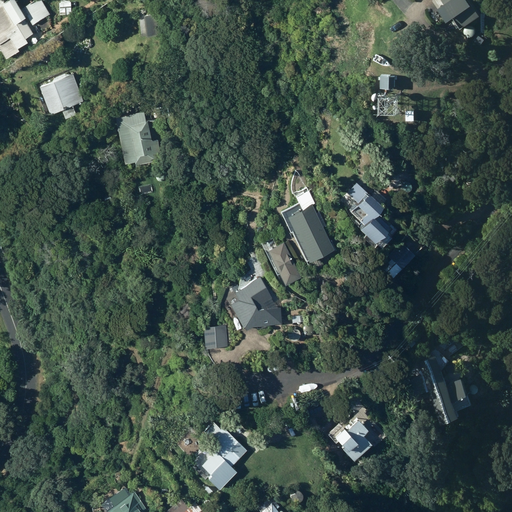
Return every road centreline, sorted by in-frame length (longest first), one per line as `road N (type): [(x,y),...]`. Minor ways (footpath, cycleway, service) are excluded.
road 1 (residential): [(511,190),(359,364),(262,385)]
road 2 (unclassified): [(0,280),(20,339),(26,398),(0,455)]
